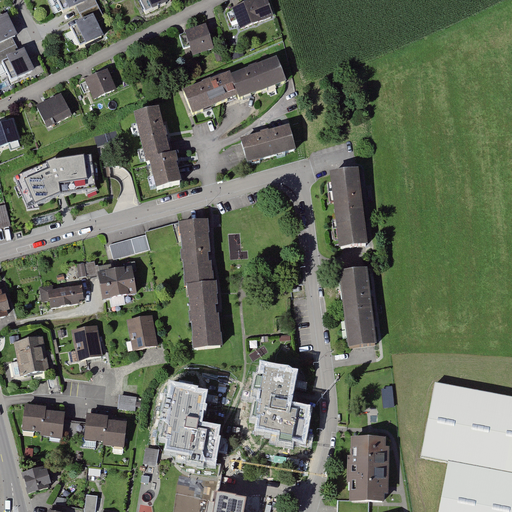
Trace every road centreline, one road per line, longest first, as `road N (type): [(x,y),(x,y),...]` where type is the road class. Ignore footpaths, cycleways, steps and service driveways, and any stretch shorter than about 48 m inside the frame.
road 1 (residential): [(0,251),(270,177),(300,183),(331,406),(310,511)]
road 2 (residential): [(217,0),(0,106)]
